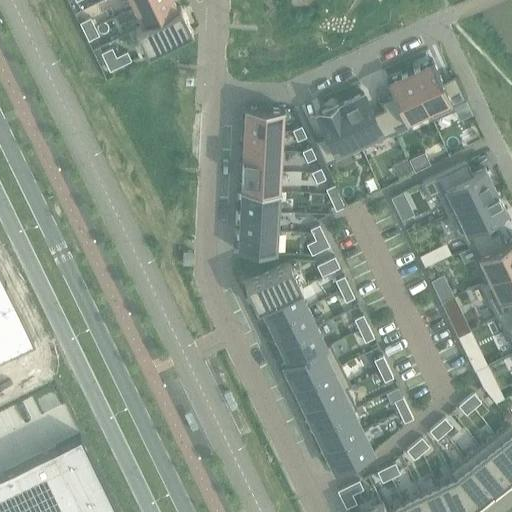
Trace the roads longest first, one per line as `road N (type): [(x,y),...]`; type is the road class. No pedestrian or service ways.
road 1 (residential): [(317,511),(204,274),(213,87)]
road 2 (tertiary): [(192,511),(0,127)]
road 3 (residential): [(511,175),(439,26),(310,88),(213,87)]
road 4 (tertiary): [(0,195),(153,511)]
